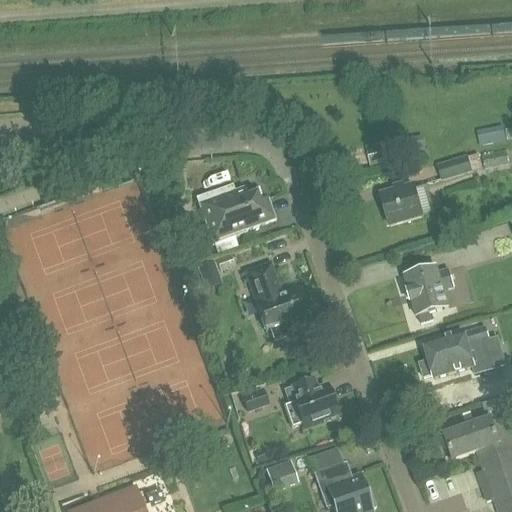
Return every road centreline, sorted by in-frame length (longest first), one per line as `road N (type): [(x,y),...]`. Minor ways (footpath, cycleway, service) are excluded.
road 1 (residential): [(413,511),(282,157),(246,140),(0,157)]
road 2 (unclassified): [(0,16),(247,0)]
